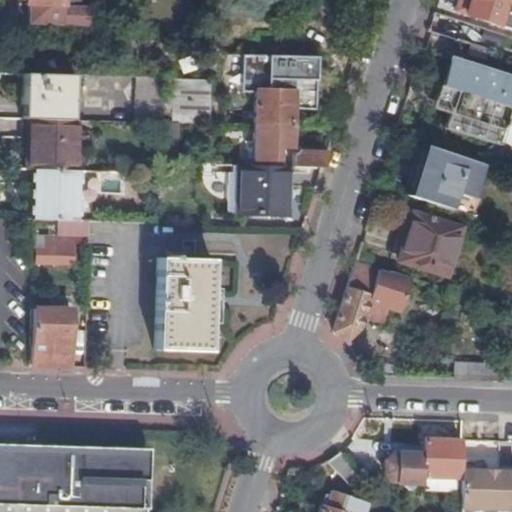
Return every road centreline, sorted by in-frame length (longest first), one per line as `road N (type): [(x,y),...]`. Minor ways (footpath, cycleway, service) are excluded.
road 1 (residential): [(296,352),(403,0)]
road 2 (residential): [(244,393),(0,386)]
road 3 (residential): [(511,400),(335,396)]
